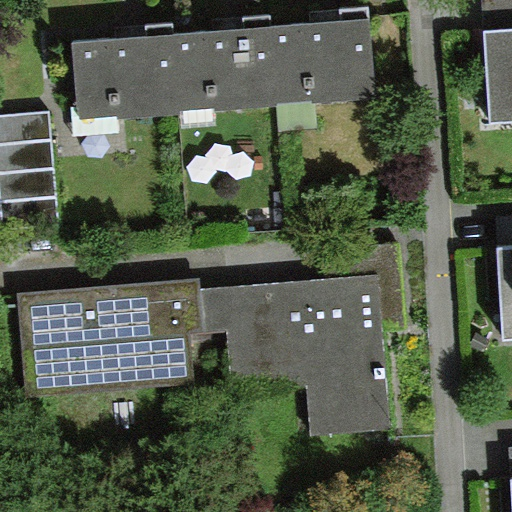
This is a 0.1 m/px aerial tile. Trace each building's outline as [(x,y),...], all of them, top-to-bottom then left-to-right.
[(511,0),(479,0),(485,123),(511,121),(511,0)] [(363,19),(263,26),(268,102),(368,95),(363,19)] [(263,26),(164,33),(169,109),(268,102),(263,26)] [(164,33),(68,39),(74,115),(169,109),(164,33)] [(45,115),(0,117),(0,233),(50,231),(45,115)] [(511,244),(491,245),(495,338),(511,337),(511,244)] [(373,272),(193,283),(196,331),(221,330),(225,387),(302,382),(305,432),(383,428),(373,272)] [(193,283),(12,293),(18,397),(199,386),(196,331),(193,283)]
